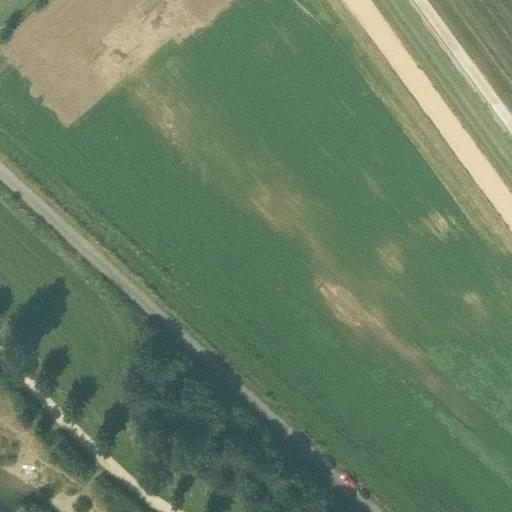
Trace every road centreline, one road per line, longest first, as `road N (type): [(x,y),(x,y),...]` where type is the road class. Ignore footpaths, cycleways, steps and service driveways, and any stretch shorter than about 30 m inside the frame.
road 1 (unclassified): [(373,511),(0,173)]
road 2 (track): [(511,213),(355,0)]
road 3 (track): [(420,0),(511,123)]
